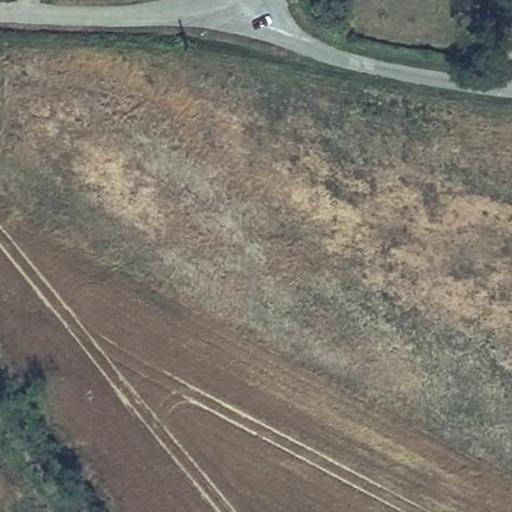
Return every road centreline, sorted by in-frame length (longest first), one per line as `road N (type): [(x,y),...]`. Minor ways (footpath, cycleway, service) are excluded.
road 1 (unclassified): [(237,0),(286,36),(349,59),(511,88)]
road 2 (tertiary): [(196,0),(156,13),(0,12)]
